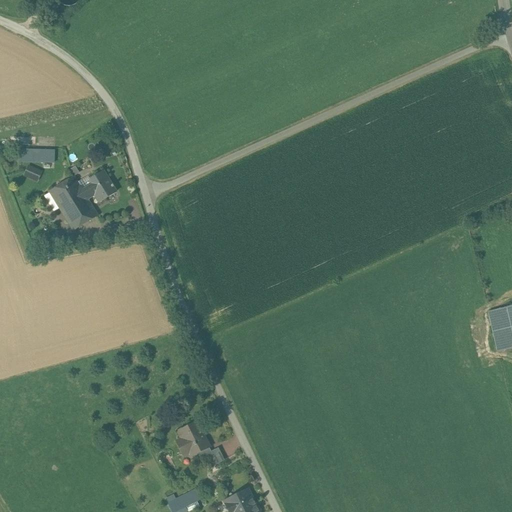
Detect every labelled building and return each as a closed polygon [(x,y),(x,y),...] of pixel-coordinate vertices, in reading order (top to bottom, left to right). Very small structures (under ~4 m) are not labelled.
[(22,162),(55,162),(55,149),(22,149),(22,162)] [(36,170),(28,166),(24,176),(32,180),(36,170)] [(41,172),(36,170),(32,180),(37,182),(41,172)] [(103,173),(90,180),(93,185),(81,191),(86,200),(94,195),(99,202),(115,192),(103,173)] [(73,178),(50,192),(73,230),(96,216),(86,200),(81,191),(73,178)] [(74,237),(63,239),(64,246),(75,244),(74,237)] [(511,306),(488,312),(497,352),(511,348),(511,306)] [(202,436),(196,424),(196,423),(178,432),(182,439),(176,443),(181,453),(187,450),(191,457),(208,448),(202,435),(202,436)] [(218,449),(203,456),(209,468),(223,461),(218,449)] [(247,490),(224,502),(228,511),(253,511),(257,510),(247,490)] [(193,491),(174,500),(179,510),(198,501),(193,491)]
